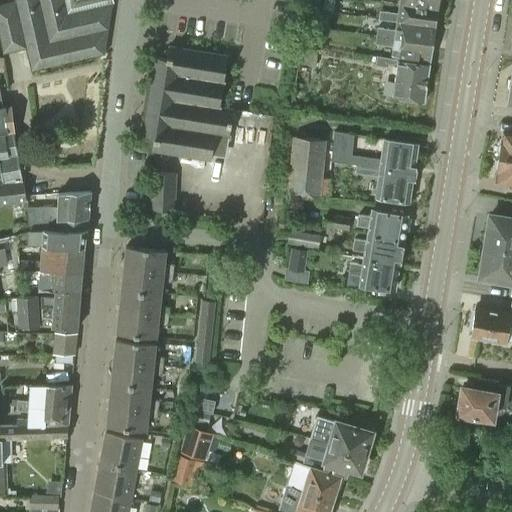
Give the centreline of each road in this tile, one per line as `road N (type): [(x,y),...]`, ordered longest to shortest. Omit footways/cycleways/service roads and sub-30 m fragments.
road 1 (residential): [(106,229),(260,244),(264,296),(430,327)]
road 2 (tertiary): [(430,327),(482,0)]
road 3 (residential): [(106,229),(72,511)]
road 4 (residential): [(132,0),(106,229)]
road 5 (tertiary): [(394,484),(430,327)]
